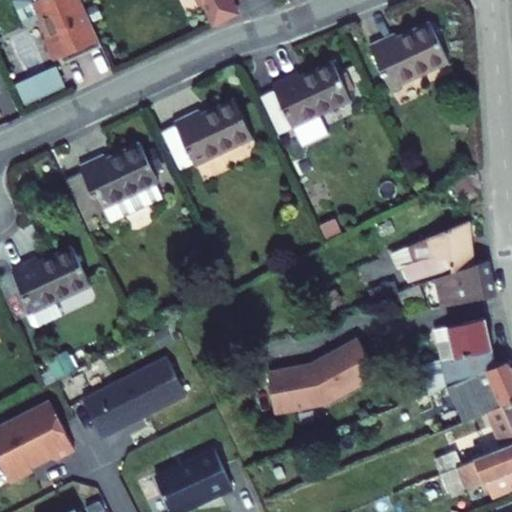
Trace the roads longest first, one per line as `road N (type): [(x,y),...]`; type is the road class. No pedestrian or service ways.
road 1 (residential): [(0,149),(217,48),(357,0)]
road 2 (residential): [(491,0),(511,251)]
